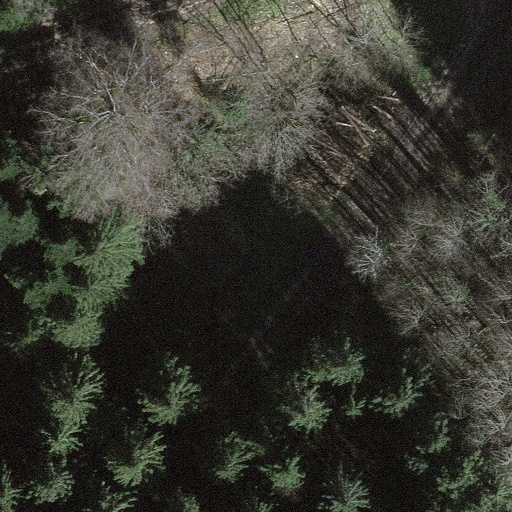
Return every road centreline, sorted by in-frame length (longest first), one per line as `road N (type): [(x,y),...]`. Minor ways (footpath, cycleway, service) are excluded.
road 1 (track): [(124,511),(405,149),(484,36),(494,0)]
road 2 (track): [(0,373),(350,118),(469,60)]
road 3 (track): [(178,0),(0,65)]
